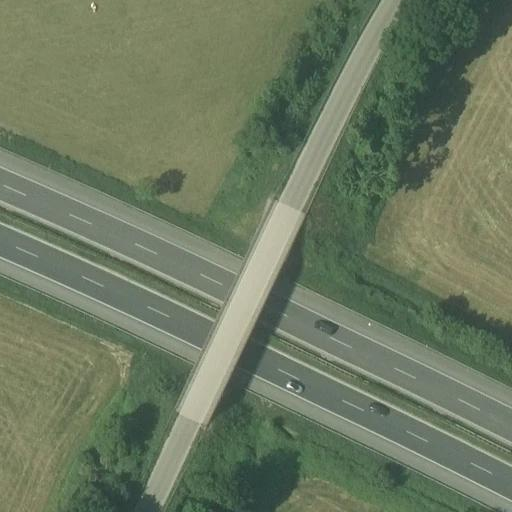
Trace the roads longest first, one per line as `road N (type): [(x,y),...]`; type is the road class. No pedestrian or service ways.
road 1 (unclassified): [(157,511),(348,98),(409,0)]
road 2 (motorway): [(511,410),(258,282),(0,168)]
road 3 (motorway): [(0,236),(511,475)]
